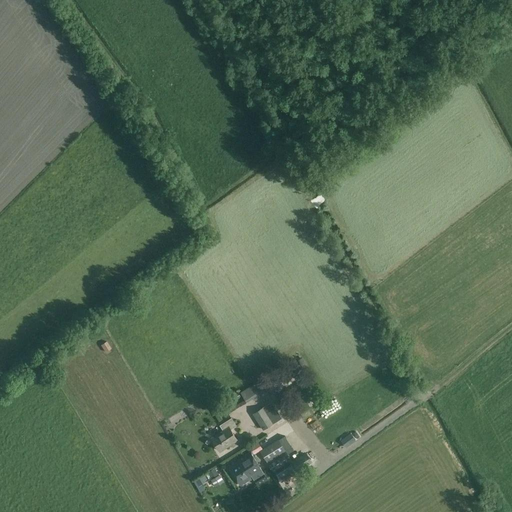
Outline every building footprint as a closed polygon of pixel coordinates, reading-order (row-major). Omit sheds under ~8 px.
[(112,347),(106,339),(100,343),(106,351),(112,347)] [(302,370),(295,360),(289,364),(296,374),(302,370)] [(263,378),(255,383),(261,393),(269,387),(263,378)] [(263,407),(253,414),(263,430),(273,424),(263,407)] [(230,429),(236,425),(231,418),(221,425),(225,430),(212,438),(220,451),(237,440),(230,429)] [(351,434),(341,441),(343,444),(346,448),(356,441),(353,437),(351,434)] [(277,441),(261,452),(274,473),(275,472),(291,462),(277,441)] [(250,452),(239,459),(245,469),(247,468),(252,477),(257,485),(266,479),(262,472),(250,452)] [(305,453),(291,462),(275,472),(282,482),(297,472),(311,463),(305,453)] [(315,455),(310,459),(317,468),(322,464),(315,455)] [(252,477),(247,468),(245,469),(239,459),(228,465),(240,485),(252,477)] [(209,480),(212,479),(213,480),(220,476),(215,468),(205,473),(209,480)] [(193,481),(197,487),(207,481),(203,475),(193,481)]
